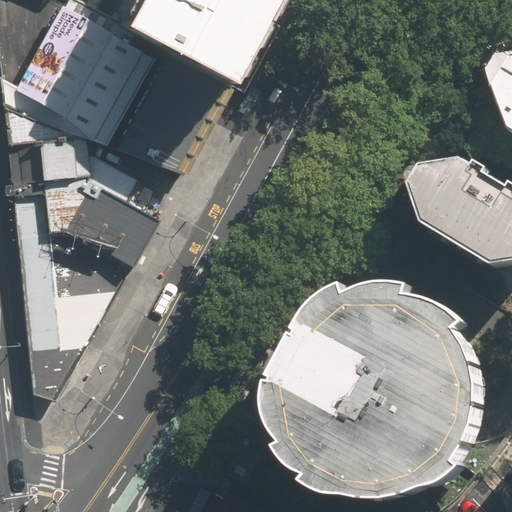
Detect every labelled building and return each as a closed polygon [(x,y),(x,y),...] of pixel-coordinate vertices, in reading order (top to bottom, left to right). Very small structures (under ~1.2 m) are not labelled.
[(136,0),(120,31),(159,51),(165,55),(231,89),(277,0),(136,0)] [(159,51),(120,31),(65,2),(15,87),(88,128),(110,140),(159,51)] [(183,179),(231,89),(165,55),(118,146),(183,179)] [(511,56),(504,57),(489,76),(511,130),(511,56)] [(0,87),(2,105),(83,137),(86,133),(88,128),(15,87),(0,78),(0,87)] [(259,94),(250,89),(237,115),(246,119),(259,94)] [(83,137),(2,105),(31,397),(54,402),(136,257),(148,235),(156,222),(120,203),(133,181),(87,155),(85,146),(83,137)] [(421,163),(409,188),(423,227),(489,272),(511,269),(511,184),(466,156),(421,163)] [(476,329),(424,299),(367,289),(299,325),(262,403),(297,470),(350,491),(431,490),(484,454),(487,422),(491,389),(476,329)] [(264,455),(242,443),(225,473),(247,485),(264,455)]
